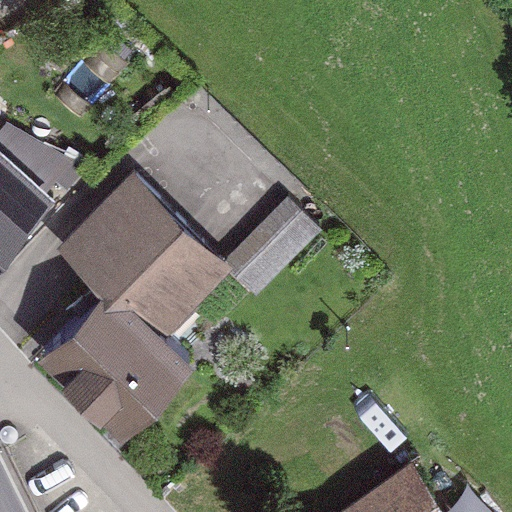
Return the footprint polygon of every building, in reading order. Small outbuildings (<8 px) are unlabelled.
[(48,89),(75,114),(115,67),(116,54),(122,47),(105,33),(96,43),(89,43),(75,58),(48,89)] [(0,257),(50,201),(41,195),(55,179),(67,187),(86,169),(4,126),(0,131),(0,257)] [(70,245),(89,265),(103,279),(106,276),(153,322),(216,257),(136,175),(70,245)] [(229,269),(254,294),(320,228),(294,203),(229,269)] [(106,276),(103,279),(39,344),(114,418),(181,349),(153,322),(106,276)] [(343,511),(450,511),(413,461),(343,511)]
